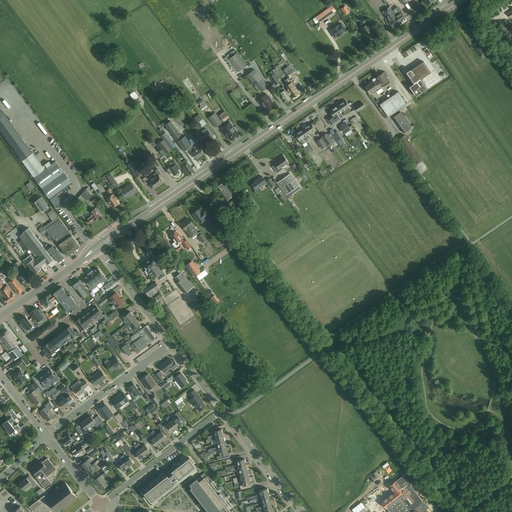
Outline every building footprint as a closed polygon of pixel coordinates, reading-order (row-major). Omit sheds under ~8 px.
[(332,5),(324,11),(328,17),(334,12),(336,15),(338,13),(332,5)] [(393,15),(395,13),(390,7),(382,12),(387,19),(389,21),(393,27),(397,23),(395,19),(396,19),(398,17),(397,16),(395,17),(393,15)] [(395,14),(395,13),(393,15),(395,17),(397,16),(398,17),(396,19),(395,19),(397,23),(405,17),(401,12),(400,10),(395,14)] [(462,21),(462,22),(461,22),(466,30),(470,27),(474,34),(478,31),(474,24),(472,25),(470,22),(467,18),(464,20),(462,21)] [(341,23),(337,25),(330,30),(335,38),(342,32),(346,30),(341,23)] [(359,25),(361,28),(366,34),(371,31),(367,24),(364,26),(362,23),(359,25)] [(489,53),(486,48),(482,43),(475,47),(479,53),(482,58),(489,53)] [(216,49),(219,53),(226,48),(223,44),(216,49)] [(228,59),(238,72),(247,65),(237,52),(228,59)] [(410,69),(405,72),(413,83),(409,86),(415,96),(420,91),(420,92),(427,88),(420,78),(430,72),(423,61),(411,69),(410,69)] [(268,86),(254,69),(246,75),(260,93),(268,86)] [(280,82),(274,73),(274,74),(272,71),(268,74),(270,76),(270,77),(275,85),(280,82)] [(376,77),(378,79),(382,86),(383,87),(390,82),(386,77),(387,76),(384,72),(383,72),(376,77)] [(181,81),(188,90),(193,86),(186,77),(181,81)] [(284,81),(289,88),(287,89),(293,97),(299,93),(293,84),(294,84),(289,77),(284,81)] [(382,86),(378,79),(374,82),(373,81),(365,87),(370,93),(372,92),(375,89),(377,88),(378,89),(382,86)] [(280,89),(282,92),(280,93),(286,102),(291,98),(285,90),(286,89),(284,86),(280,89)] [(134,91),(130,94),(137,104),(141,102),(137,98),(138,97),(134,91)] [(388,117),(406,104),(398,92),(380,104),(388,117)] [(258,100),(266,112),(275,105),(266,94),(258,100)] [(341,103),(348,113),(351,112),(349,109),(348,109),(347,108),(350,106),(345,100),(341,103)] [(203,111),(208,107),(203,101),(199,104),(201,106),(199,107),(203,111)] [(357,111),(365,106),(362,102),(354,107),(357,111)] [(348,113),(341,103),(337,106),(342,112),(344,110),(345,112),(344,112),(346,115),(348,113)] [(337,106),(333,108),(340,119),(343,117),(341,114),(340,115),(339,113),(342,112),(337,106)] [(340,119),(333,108),(329,111),(333,117),(336,116),(337,117),(336,118),(338,121),(340,119)] [(5,114),(6,113),(3,110),(0,111),(0,127),(9,121),(5,114)] [(229,117),(224,111),(219,116),(224,122),(229,117)] [(404,132),(412,126),(401,111),(393,117),(404,132)] [(215,112),(208,118),(216,127),(223,122),(215,112)] [(206,124),(199,114),(194,118),(198,123),(199,122),(203,126),(206,124)] [(177,115),(174,117),(179,124),(182,122),(177,115)] [(359,120),(356,116),(350,120),(353,124),(359,120)] [(165,124),(165,125),(177,141),(184,151),(192,145),(185,135),(183,137),(170,121),(165,124)] [(239,134),(230,122),(221,128),(230,140),(239,134)] [(339,126),(345,134),(351,130),(345,122),(339,126)] [(315,135),(313,131),(315,130),(311,123),(307,126),(314,136),(315,135)] [(314,136),(307,126),(303,129),(307,135),(310,133),(312,137),(314,136)] [(329,130),(331,132),(338,143),(342,140),(340,137),(341,137),(335,127),(329,130)] [(201,132),(203,134),(198,137),(202,143),(205,141),(208,139),(212,136),(207,130),(206,128),(201,132)] [(303,129),(299,132),(306,142),(309,140),(307,137),(306,138),(305,136),(307,135),(303,129)] [(166,135),(165,132),(161,135),(163,138),(172,150),(176,147),(166,135)] [(306,142),(299,132),(295,134),(299,141),(301,139),(302,140),(301,141),(303,144),(306,142)] [(326,133),(321,137),(327,145),(332,142),(330,139),(333,137),(330,132),(327,134),(326,133)] [(416,165),(422,160),(404,134),(399,139),(416,165)] [(327,145),(322,137),(316,141),(322,149),(327,145)] [(11,146),(22,161),(33,153),(22,138),(11,146)] [(172,150),(164,139),(158,144),(166,154),(172,150)] [(309,144),(303,148),(308,157),(315,152),(309,144)] [(194,147),(196,150),(193,153),(196,158),(203,154),(199,148),(197,145),(194,147)] [(22,161),(34,177),(57,208),(64,203),(56,193),(71,182),(56,162),(48,168),(45,164),(43,166),(33,153),(22,161)] [(281,167),(288,163),(283,156),(278,160),(277,159),(273,162),(275,164),(272,166),(277,173),(282,169),(282,168),(281,167)] [(143,173),(134,160),(127,164),(136,177),(143,173)] [(190,175),(195,172),(187,162),(185,160),(181,163),(190,175)] [(167,166),(168,167),(166,169),(169,173),(172,171),(174,175),(175,174),(176,175),(178,173),(178,172),(179,171),(177,170),(179,168),(174,161),(167,166)] [(152,176),(158,186),(163,182),(159,175),(161,173),(158,169),(155,170),(156,172),(152,176)] [(290,173),(277,183),(287,197),(288,199),(292,195),(291,194),(295,191),(300,188),(299,186),(290,173)] [(158,186),(152,176),(147,179),(145,177),(143,179),(146,184),(149,182),(154,189),(158,186)] [(252,184),(255,189),(254,190),(257,193),(261,190),(260,187),(266,183),(262,176),(256,180),(257,181),(252,184)] [(266,181),(271,188),(275,185),(270,178),(266,181)] [(26,185),(30,190),(34,187),(30,181),(26,185)] [(226,200),(233,195),(224,182),(217,187),(226,200)] [(125,197),(128,195),(132,192),(133,193),(137,191),(131,183),(121,190),(125,197)] [(288,200),(278,187),(276,189),(281,196),(279,198),(283,203),(288,200)] [(80,195),(78,198),(84,203),(86,200),(92,196),(86,189),(80,195)] [(113,194),(107,198),(113,207),(118,203),(116,200),(117,200),(113,194)] [(42,197),(38,200),(38,201),(35,203),(42,212),(45,210),(49,208),(42,197)] [(238,207),(233,200),(224,207),(229,213),(238,207)] [(254,213),(259,209),(257,206),(255,208),(254,207),(252,208),(249,203),(247,205),(251,209),(254,213)] [(82,215),(88,224),(93,220),(93,221),(100,216),(97,213),(98,212),(95,208),(89,213),(88,211),(82,215)] [(199,209),(192,214),(199,223),(206,218),(205,218),(209,215),(205,209),(201,212),(199,209)] [(80,246),(72,235),(58,216),(51,222),(72,249),(73,251),(80,246)] [(211,218),(207,221),(212,227),(215,224),(211,218)] [(188,219),(181,224),(186,231),(186,230),(192,237),(196,234),(198,233),(192,225),(188,219)] [(67,255),(73,251),(72,249),(51,222),(43,227),(46,230),(47,231),(49,234),(50,234),(54,239),(53,240),(55,239),(59,244),(67,255)] [(42,226),(39,228),(39,229),(39,230),(42,234),(47,231),(46,230),(43,227),(42,226)] [(34,261),(38,267),(46,261),(47,263),(53,259),(29,228),(23,232),(24,233),(20,236),(36,257),(35,257),(36,259),(34,261)] [(171,237),(174,242),(172,244),(174,247),(175,247),(178,251),(182,248),(179,244),(183,241),(178,233),(177,234),(175,231),(171,234),(172,237),(171,237)] [(208,241),(200,231),(198,233),(196,234),(202,243),(204,242),(205,244),(208,241)] [(21,241),(19,242),(23,246),(26,251),(28,250),(29,249),(25,244),(22,240),(21,241)] [(191,247),(186,240),(182,243),(187,250),(191,247)] [(64,258),(58,250),(56,248),(55,248),(54,248),(52,245),(50,247),(47,243),(46,244),(45,243),(44,243),(45,245),(44,246),(50,253),(51,253),(53,255),(58,262),(59,263),(64,258)] [(14,246),(21,257),(24,255),(17,244),(14,246)] [(36,259),(35,257),(34,258),(33,256),(31,258),(29,257),(25,260),(27,263),(34,273),(40,269),(38,267),(34,261),(36,259)] [(165,276),(163,273),(156,263),(159,261),(157,258),(154,260),(152,258),(143,264),(153,279),(157,277),(159,280),(165,276)] [(194,262),(187,267),(189,269),(194,277),(201,273),(194,262)] [(22,267),(19,269),(18,270),(21,275),(18,277),(24,286),(31,281),(25,273),(26,272),(22,267)] [(2,271),(6,276),(11,273),(8,269),(8,270),(6,268),(2,271)] [(93,271),(95,274),(97,276),(99,279),(101,282),(101,283),(104,281),(106,279),(102,273),(97,268),(95,269),(93,271)] [(90,272),(87,274),(88,275),(92,280),(96,285),(97,285),(99,283),(101,282),(99,279),(97,276),(95,274),(93,271),(92,270),(90,272)] [(86,277),(84,278),(87,282),(90,286),(89,287),(90,289),(91,290),(94,288),(97,286),(97,285),(96,285),(92,280),(88,275),(86,277)] [(179,282),(177,283),(185,293),(194,286),(186,276),(179,282)] [(17,294),(24,289),(15,277),(8,282),(17,294)] [(7,285),(3,288),(2,286),(3,285),(0,280),(0,288),(1,290),(0,290),(0,293),(7,303),(16,297),(12,292),(7,285)] [(90,294),(82,284),(79,280),(73,285),(83,299),(90,294)] [(144,290),(150,297),(156,293),(154,291),(159,287),(155,282),(144,290)] [(54,293),(60,302),(67,311),(73,307),(75,309),(79,307),(70,294),(68,296),(62,287),(54,293)] [(116,292),(109,298),(116,308),(123,303),(119,298),(120,297),(116,292)] [(50,293),(41,300),(43,302),(43,303),(42,303),(44,305),(45,306),(46,306),(51,303),(55,300),(56,302),(58,304),(60,302),(54,293),(51,295),(50,293)] [(161,293),(155,297),(158,302),(164,298),(161,293)] [(101,306),(108,300),(106,296),(98,302),(101,306)] [(96,306),(90,310),(98,319),(103,315),(96,306)] [(33,310),(30,312),(34,317),(37,321),(39,320),(41,319),(42,320),(42,321),(45,319),(47,317),(46,316),(45,315),(44,314),(43,312),(40,314),(38,311),(36,308),(33,310)] [(90,310),(85,314),(93,323),(98,319),(90,310)] [(126,324),(135,317),(130,312),(128,313),(126,310),(119,315),(126,324)] [(85,314),(80,317),(88,327),(93,323),(85,314)] [(21,320),(20,320),(25,326),(22,328),(26,333),(28,331),(27,329),(32,325),(25,316),(24,317),(24,316),(20,319),(21,320)] [(75,321),(83,331),(88,327),(80,317),(75,321)] [(139,323),(135,317),(126,324),(133,333),(140,327),(138,324),(139,323)] [(147,343),(151,340),(152,341),(156,338),(146,325),(130,337),(131,338),(125,342),(126,344),(125,345),(125,344),(122,347),(122,348),(121,349),(123,351),(123,350),(125,353),(126,352),(128,355),(131,353),(131,352),(134,349),(137,353),(148,345),(147,343)] [(70,326),(65,329),(71,337),(76,334),(78,337),(81,335),(77,330),(74,332),(70,326)] [(71,337),(65,329),(61,332),(67,340),(71,337)] [(7,330),(0,335),(0,340),(8,351),(18,344),(7,330)] [(67,340),(61,332),(57,336),(63,344),(67,340)] [(63,344),(57,336),(52,339),(59,347),(63,344)] [(59,347),(52,339),(48,342),(55,352),(56,352),(55,350),(59,347)] [(116,339),(111,343),(114,348),(119,344),(116,339)] [(55,352),(48,342),(44,346),(49,352),(46,354),(50,358),(52,356),(51,355),(55,352)] [(115,350),(113,348),(110,343),(110,344),(108,342),(106,344),(107,346),(112,352),(115,350)] [(9,354),(14,360),(14,361),(23,353),(16,346),(8,353),(9,354)] [(14,360),(9,354),(4,359),(6,361),(4,363),(7,366),(14,360)] [(92,360),(97,366),(100,364),(95,357),(94,356),(92,358),(93,359),(92,360)] [(23,361),(20,357),(14,362),(17,366),(23,361)] [(121,364),(116,357),(115,357),(109,361),(109,360),(108,360),(107,359),(106,360),(105,360),(105,361),(105,362),(105,363),(106,364),(110,370),(115,367),(116,368),(121,364)] [(159,366),(164,372),(171,367),(172,369),(177,365),(174,360),(172,361),(170,358),(159,366)] [(68,361),(66,359),(62,363),(58,367),(59,369),(64,365),(68,361)] [(72,367),(76,372),(81,369),(77,363),(75,365),(72,367)] [(49,368),(44,372),(51,382),(54,379),(55,381),(59,378),(55,373),(54,374),(49,368)] [(16,372),(12,375),(16,380),(20,385),(24,382),(28,379),(29,378),(30,377),(28,375),(27,373),(26,374),(24,375),(22,372),(20,369),(16,372)] [(91,378),(95,384),(100,380),(101,381),(106,377),(101,370),(91,378)] [(44,372),(39,376),(43,382),(42,383),(46,388),(50,385),(48,384),(51,382),(44,372)] [(155,375),(160,381),(163,379),(158,372),(155,375)] [(181,372),(174,378),(182,388),(188,383),(185,380),(186,379),(181,372)] [(148,374),(142,378),(147,386),(146,387),(148,389),(156,384),(148,374)] [(166,380),(160,384),(162,388),(168,383),(168,382),(174,378),(172,375),(166,380)] [(75,383),(71,386),(72,388),(73,389),(74,388),(76,392),(79,395),(81,393),(84,392),(83,390),(82,389),(85,387),(88,384),(86,382),(85,380),(83,381),(81,383),(80,381),(79,380),(75,383)] [(141,389),(139,391),(134,384),(128,388),(134,396),(138,393),(140,396),(144,393),(141,389)] [(35,389),(28,395),(35,404),(42,399),(35,389)] [(192,398),(197,394),(194,390),(189,394),(192,398)] [(123,392),(113,399),(119,407),(129,400),(123,392)] [(64,398),(69,404),(74,400),(69,394),(64,398)] [(197,394),(192,398),(190,399),(199,411),(206,406),(199,397),(200,397),(197,394)] [(60,399),(61,400),(59,402),(63,408),(69,404),(64,398),(63,396),(60,399)] [(151,399),(156,405),(160,403),(155,396),(151,399)] [(130,402),(135,409),(138,407),(133,400),(130,402)] [(44,407),(45,407),(40,411),(44,417),(45,416),(48,419),(53,415),(49,410),(54,407),(50,402),(44,407)] [(105,405),(98,410),(105,420),(113,414),(110,410),(109,410),(105,405)] [(5,413),(9,418),(3,424),(10,433),(14,431),(17,435),(22,430),(17,424),(15,426),(12,422),(18,417),(11,409),(5,413)] [(114,417),(119,423),(124,420),(119,413),(114,417)] [(91,416),(86,419),(90,426),(93,424),(95,426),(100,423),(96,417),(93,419),(91,416)] [(177,426),(173,420),(169,416),(166,418),(169,422),(167,424),(166,423),(163,425),(168,430),(170,429),(172,430),(177,426)] [(178,416),(173,420),(177,426),(183,422),(181,420),(178,416)] [(90,426),(86,419),(81,423),(83,426),(81,428),(85,433),(90,430),(88,427),(90,426)] [(211,432),(214,431),(215,435),(207,436),(208,439),(223,435),(222,429),(218,430),(217,426),(210,428),(211,432)] [(161,431),(156,435),(161,442),(166,437),(164,435),(166,433),(163,428),(160,430),(161,431)] [(161,442),(156,435),(153,431),(150,433),(154,437),(151,439),(150,438),(148,440),(152,445),(154,443),(156,445),(161,442)] [(73,435),(71,437),(68,434),(61,440),(66,446),(72,442),(74,445),(79,441),(73,435)] [(223,435),(208,439),(204,440),(205,443),(209,442),(209,441),(216,440),(217,443),(214,444),(225,442),(223,435)] [(88,437),(81,443),(85,447),(92,442),(91,441),(93,439),(91,436),(89,438),(88,437)] [(137,444),(144,454),(150,450),(145,444),(143,446),(139,442),(137,444)] [(225,442),(214,444),(215,447),(210,448),(210,449),(208,450),(208,452),(211,451),(226,448),(225,442)] [(131,453),(124,445),(123,443),(120,444),(128,455),(131,453)] [(127,443),(124,445),(131,453),(133,451),(127,443)] [(80,444),(78,446),(78,445),(71,450),(76,456),(82,452),(84,454),(86,452),(80,444)] [(144,454),(137,444),(134,446),(137,450),(135,452),(139,458),(144,454)] [(97,448),(88,454),(90,457),(99,451),(97,448)] [(226,448),(211,451),(212,454),(219,452),(220,456),(217,457),(218,460),(224,458),(223,455),(228,454),(226,448)] [(109,459),(112,462),(115,460),(108,452),(106,454),(110,459),(109,459)] [(123,461),(128,467),(133,463),(129,457),(126,459),(123,455),(121,457),(124,461),(123,461)] [(41,461),(37,464),(47,477),(56,469),(54,466),(48,457),(42,462),(41,461)] [(148,497),(151,501),(157,496),(157,497),(159,494),(161,493),(161,494),(165,490),(166,489),(174,483),(178,480),(180,478),(181,477),(181,478),(186,474),(187,473),(190,471),(189,471),(195,466),(192,462),(190,459),(190,458),(189,458),(189,457),(186,460),(183,462),(171,471),(173,473),(169,476),(167,474),(150,488),(147,490),(144,492),(144,493),(145,493),(145,494),(147,497),(148,497)] [(86,469),(92,464),(88,459),(82,464),(86,469)] [(112,462),(109,459),(100,466),(103,469),(107,466),(112,462)] [(231,469),(246,465),(245,459),(237,461),(238,464),(225,467),(226,469),(231,468),(231,469)] [(128,467),(123,461),(118,465),(123,471),(128,467)] [(92,464),(86,469),(90,474),(96,469),(99,467),(95,462),(92,464)] [(47,477),(37,464),(31,468),(36,474),(34,475),(45,489),(52,484),(47,477)] [(246,465),(231,469),(227,470),(227,472),(236,470),(237,474),(240,473),(248,471),(246,465)] [(107,466),(103,469),(105,472),(102,474),(103,477),(107,474),(106,473),(110,469),(107,466)] [(99,484),(102,489),(108,485),(100,475),(94,480),(98,485),(99,484)] [(30,476),(27,478),(26,478),(19,483),(24,489),(31,484),(33,486),(36,484),(30,476)] [(231,511),(221,500),(222,499),(219,494),(218,495),(209,483),(208,482),(209,482),(205,477),(205,478),(203,476),(197,480),(198,480),(191,485),(194,488),(192,489),(209,511),(210,511),(211,511),(231,511)] [(249,477),(241,479),(243,485),(240,486),(241,489),(249,487),(248,484),(251,484),(249,477)] [(47,499),(57,511),(77,497),(65,482),(51,493),(53,495),(47,499)] [(395,501),(390,495),(384,500),(389,506),(386,508),(389,511),(428,511),(426,509),(428,507),(423,501),(411,485),(405,489),(399,493),(400,494),(397,496),(399,498),(397,499),(397,500),(395,501)] [(257,491),(259,490),(260,494),(246,497),(247,500),(254,498),(269,495),(267,488),(263,489),(262,486),(256,488),(257,491)] [(57,511),(47,499),(44,495),(29,506),(34,511),(36,510),(37,511),(57,511)] [(270,501),(269,495),(254,498),(254,501),(262,499),(263,503),(270,501)] [(270,501),(263,503),(263,506),(252,509),(253,511),(257,510),(272,506),(270,501)]
